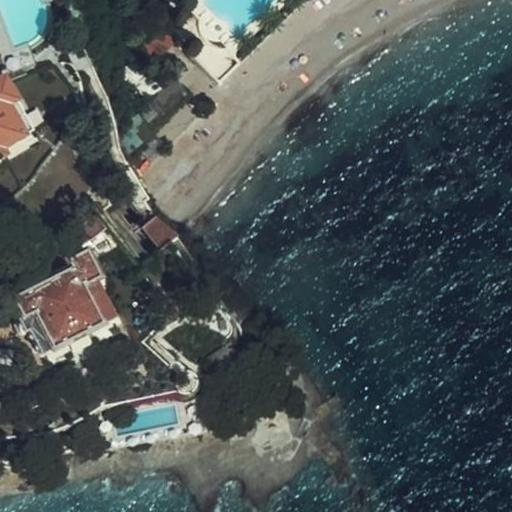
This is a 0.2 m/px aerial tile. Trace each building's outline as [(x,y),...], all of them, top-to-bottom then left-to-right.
[(135,0),(127,0),(109,13),(142,49),(152,39),(141,25),(136,21),(146,12),(135,0)] [(138,0),(135,0),(146,12),(136,21),(141,25),(152,16),(147,10),(138,0)] [(152,16),(154,14),(166,26),(205,71),(228,51),(212,33),(213,26),(211,19),(210,17),(206,12),(201,9),(195,7),(191,8),(183,0),(162,0),(157,5),(155,4),(147,10),(152,16)] [(141,25),(152,39),(166,26),(154,14),(152,16),(141,25)] [(0,156),(8,153),(4,146),(36,128),(7,75),(0,78),(0,156)] [(106,93),(101,95),(113,141),(127,128),(116,108),(106,93)] [(138,115),(127,98),(116,108),(127,128),(139,116),(138,115)] [(100,217),(63,246),(69,253),(93,242),(110,228),(100,217)] [(32,294),(17,302),(26,320),(21,323),(30,339),(35,336),(48,361),(118,324),(99,286),(105,282),(91,254),(71,264),(75,272),(32,294)] [(209,403),(197,406),(202,423),(224,418),(222,408),(211,409),(209,403)]
